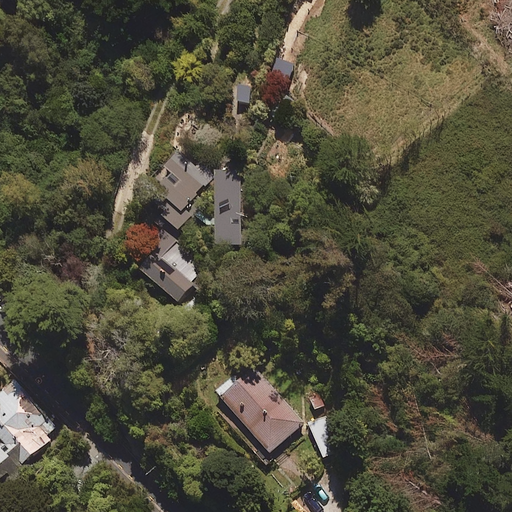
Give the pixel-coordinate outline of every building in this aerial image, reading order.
[(293,100),(282,93),(268,113),(279,120),(293,100)] [(211,180),(177,150),(150,179),(183,210),(211,180)] [(242,168),(215,168),(214,242),(242,242),(242,168)] [(140,267),(177,302),(207,269),(170,235),(140,267)] [(255,366),(220,396),(269,452),(303,422),(255,366)] [(13,378),(0,388),(0,437),(21,464),(58,434),(13,378)] [(325,415),(308,422),(323,456),(340,449),(325,415)]
